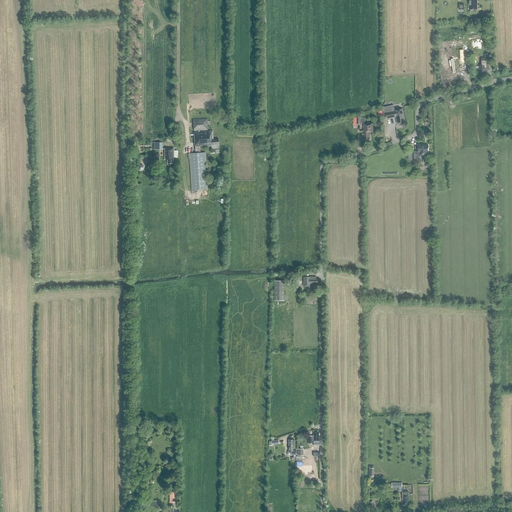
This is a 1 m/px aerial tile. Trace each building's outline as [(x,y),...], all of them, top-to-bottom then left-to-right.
[(479,65),(479,71),(485,71),(485,68),(488,68),(487,64),(486,63),(486,57),(481,57),(481,65),(479,65)] [(385,119),(386,119),(396,117),(398,123),(405,122),(403,109),(395,111),(383,113),(385,119)] [(364,133),(364,139),(369,139),(369,133),(373,133),(373,123),(365,123),(365,118),(361,118),(361,116),(357,116),(357,124),(361,124),(361,123),(363,123),(364,133)] [(193,119),(194,131),(207,130),(207,119),(193,119)] [(189,154),(191,191),(207,190),(205,153),(201,153),(200,147),(211,147),(212,148),(219,148),(218,139),(213,139),(213,131),(194,132),(195,153),(189,154)] [(413,151),(412,159),(416,159),(416,155),(420,155),(428,155),(428,151),(428,145),(424,145),(424,144),(418,144),(417,152),(416,152),(416,151),(413,151)] [(165,158),(167,158),(167,164),(173,164),(172,158),(174,158),(173,149),(165,149),(165,158)] [(302,277),(302,287),(309,287),(309,284),(312,284),(312,283),(317,284),(317,279),(315,279),(315,277),(309,277),(307,277),(302,277)] [(274,301),(284,301),(284,281),(274,281),(274,301)] [(313,440),(313,444),(319,444),(318,432),(313,432),(313,437),(311,437),(311,435),(308,435),(308,443),(311,443),(311,440),(313,440)]
